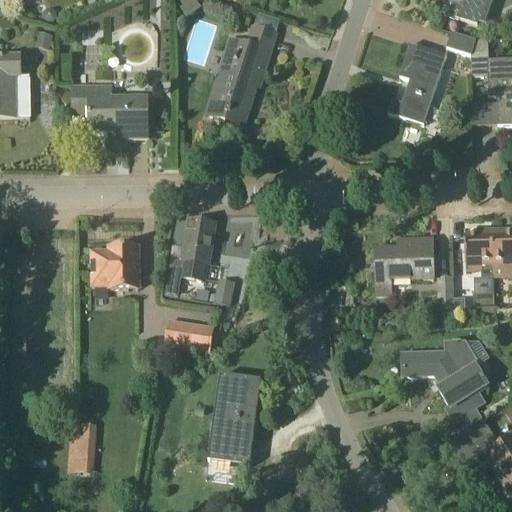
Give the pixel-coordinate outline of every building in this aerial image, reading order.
[(439,0),(448,2),(443,18),(477,28),(485,0),(439,0)] [(270,57),(276,38),(253,31),(248,49),(234,45),(210,119),(243,130),(267,56),(270,57)] [(39,35),(35,49),(49,53),(53,39),(39,35)] [(471,59),(474,49),(475,45),(451,37),(447,52),(471,59)] [(489,100),(497,100),(497,129),(511,128),(511,62),(489,63),(488,44),(476,45),(475,45),(474,49),(471,59),(472,81),(488,80),(489,100)] [(424,129),(446,59),(410,48),(399,81),(413,85),(406,108),(392,104),(388,117),(424,129)] [(20,78),(20,60),(0,60),(0,120),(30,120),(29,78),(20,78)] [(128,142),(148,142),(148,103),(111,102),(111,90),(73,90),(73,118),(89,118),(89,135),(128,135),(128,142)] [(209,268),(216,227),(189,223),(184,249),(182,263),(184,263),(181,281),(204,284),(207,268),(209,268)] [(493,282),(511,281),(511,234),(491,235),(493,280),(493,282)] [(480,272),(481,280),(493,280),(491,235),(464,236),(466,273),(480,272)] [(375,295),(392,295),(391,284),(434,283),(433,243),(398,245),(398,253),(375,253),(375,295)] [(138,293),(137,251),(110,251),(110,256),(92,256),(92,291),(110,291),(110,293),(138,293)] [(438,314),(454,313),(453,280),(437,281),(438,314)] [(231,310),(235,286),(218,283),(214,306),(231,310)] [(494,311),(494,298),(481,298),(475,298),(475,312),(494,311)] [(167,324),(163,351),(211,357),(215,330),(167,324)] [(487,389),(475,370),(463,348),(443,348),(443,358),(402,359),(403,381),(435,380),(441,391),(438,393),(450,412),(446,415),(459,437),(482,424),(475,413),(484,408),(477,396),(487,389)] [(249,470),(261,385),(220,380),(208,464),(249,470)] [(76,427),(76,439),(74,458),(89,460),(91,428),(76,427)] [(431,436),(409,449),(418,463),(439,449),(431,436)] [(511,442),(497,452),(488,438),(458,457),(470,476),(488,464),(497,478),(501,476),(511,492),(511,442)]
